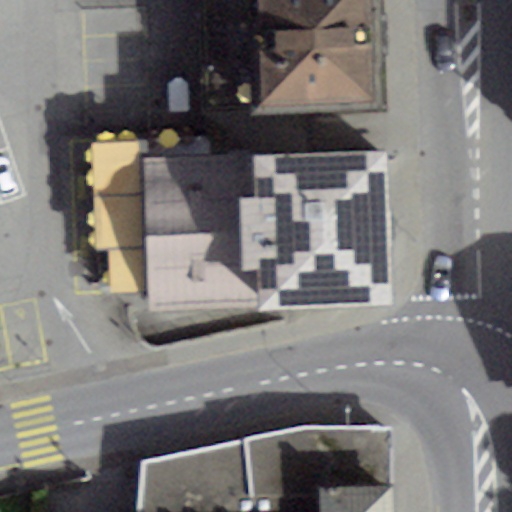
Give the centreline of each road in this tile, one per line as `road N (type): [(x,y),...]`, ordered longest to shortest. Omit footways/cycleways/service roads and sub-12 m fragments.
road 1 (secondary): [(458,382),(405,358),(359,362),(0,443)]
road 2 (secondary): [(469,0),(482,315),(458,382)]
road 3 (tertiary): [(487,511),(483,425),(458,382)]
